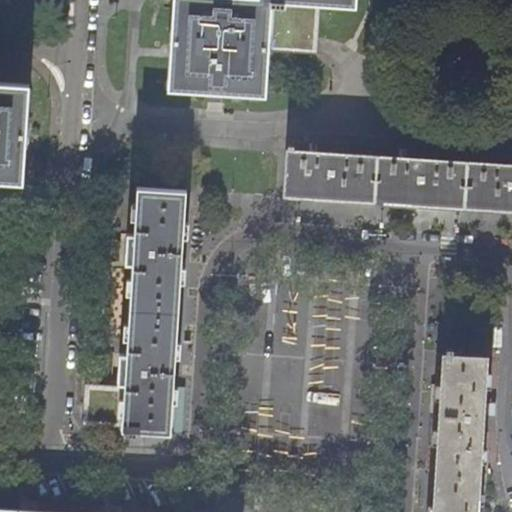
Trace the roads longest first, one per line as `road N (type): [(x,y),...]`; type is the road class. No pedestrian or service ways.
road 1 (residential): [(418,246),(275,231),(240,239),(217,261),(208,287),(196,470),(50,463)]
road 2 (residential): [(76,49),(50,463)]
road 3 (residential): [(401,511),(418,246)]
road 4 (residential): [(511,447),(505,405),(511,298)]
